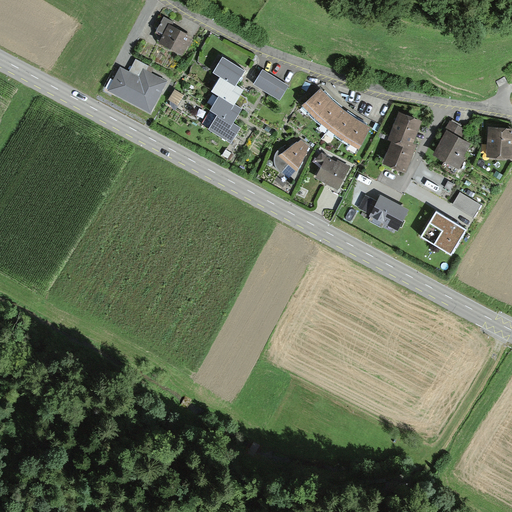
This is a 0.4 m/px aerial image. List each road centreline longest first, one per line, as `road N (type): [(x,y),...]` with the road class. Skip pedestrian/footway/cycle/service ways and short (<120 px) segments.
road 1 (tertiary): [(0,57),(511,330)]
road 2 (residential): [(174,0),(332,73),(401,94),(511,111)]
